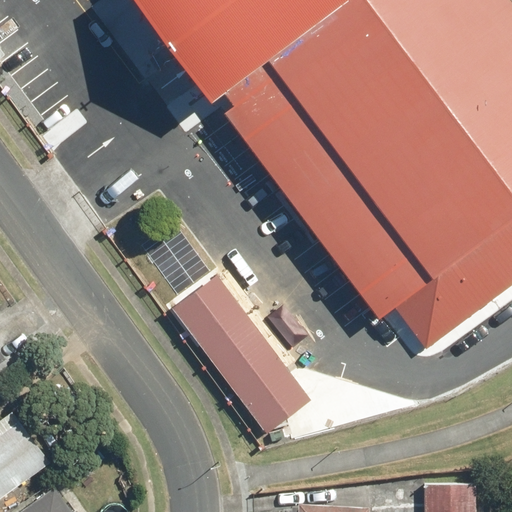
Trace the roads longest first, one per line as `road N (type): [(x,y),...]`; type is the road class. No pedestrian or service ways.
road 1 (residential): [(193,511),(181,441),(159,397),(0,179)]
road 2 (unknown): [(165,132),(63,0)]
